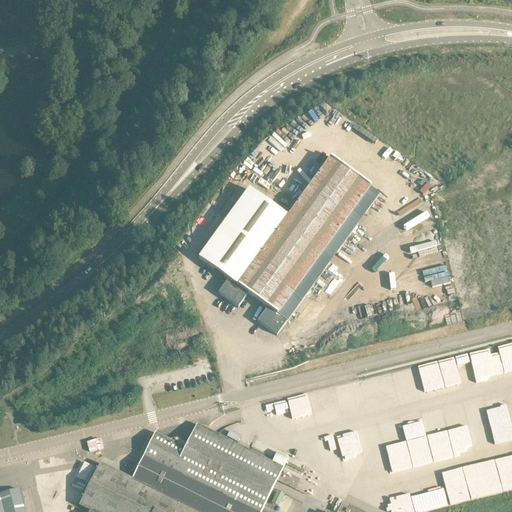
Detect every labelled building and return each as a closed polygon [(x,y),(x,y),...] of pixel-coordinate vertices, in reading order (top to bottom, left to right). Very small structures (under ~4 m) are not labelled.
[(287,219),(256,197),(248,191),(198,260),(228,281),(218,295),(238,309),(247,296),(267,310),(257,323),(276,337),(286,324),(278,318),(306,278),(313,283),(328,263),(321,258),(370,189),(329,160),(287,219)] [(449,228),(472,224),(469,205),(446,209),(449,228)] [(481,211),(501,309),(511,307),(511,228),(507,206),(481,211)] [(486,380),(497,377),(492,352),(473,356),(474,361),(479,360),(480,367),(485,365),(486,369),(491,368),(492,374),(486,375),(486,380)] [(511,436),(511,421),(506,392),(486,396),(495,440),(511,436)] [(443,409),(423,414),(428,435),(448,430),(443,409)] [(250,453),(208,432),(197,426),(185,449),(155,434),(132,481),(100,465),(79,507),(88,511),(261,511),(288,459),(277,454),(272,464),(250,453)] [(451,505),(511,492),(511,460),(464,470),(467,484),(447,488),(451,505)] [(19,467),(0,471),(0,478),(1,482),(21,477),(19,467)] [(32,486),(22,488),(24,498),(35,495),(32,486)] [(0,511),(24,511),(21,501),(19,491),(0,495),(0,511)]
